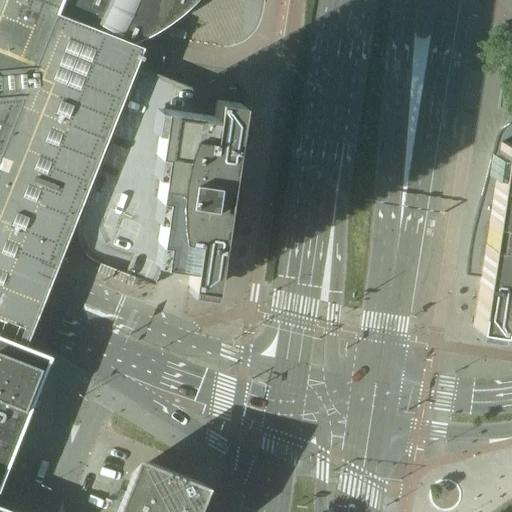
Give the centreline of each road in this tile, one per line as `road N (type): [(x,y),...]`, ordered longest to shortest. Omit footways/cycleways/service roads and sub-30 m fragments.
road 1 (primary): [(333,96),(347,163),(333,332),(339,380)]
road 2 (primary): [(333,96),(289,375)]
road 3 (unclassified): [(41,282),(42,246),(115,67),(142,53)]
road 4 (primary): [(402,221),(425,161),(450,0)]
road 5 (primary): [(402,221),(392,146),(411,0)]
road 6 (unclassified): [(132,376),(228,445),(269,488)]
road 7 (primary): [(378,385),(402,221)]
road 8 (residential): [(142,53),(237,55),(256,40),(271,0)]
road 9 (unclassified): [(289,375),(139,318)]
road 10 (unclassified): [(145,363),(282,415)]
road 11 (residential): [(372,427),(511,431)]
road 12 (residential): [(511,396),(470,400),(378,385)]
road 13 (unclassified): [(73,333),(60,459)]
